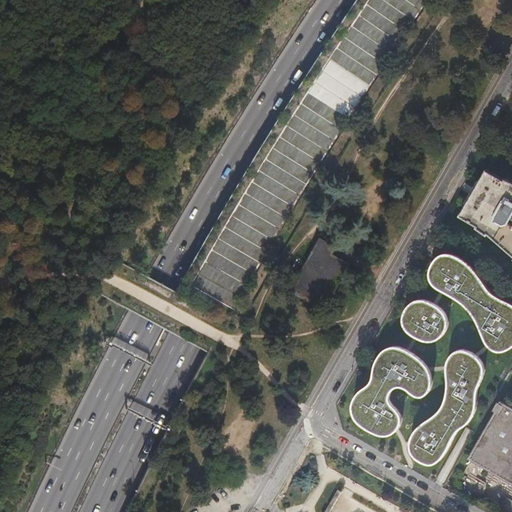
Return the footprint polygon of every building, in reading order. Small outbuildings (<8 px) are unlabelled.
[(479,182),(467,202),(468,203),(461,215),(488,231),(511,251),(511,183),(488,170),(480,182),(479,182)] [(334,247),(317,238),(287,291),(328,314),(339,296),(332,293),(349,264),(330,254),(334,247)] [(460,300),(468,308),(475,316),(480,326),(483,334),(488,344),(492,349),(498,352),(506,352),(511,348),(511,302),(508,300),(499,295),(491,289),(483,278),(473,265),(465,259),(458,255),(451,252),(444,253),(438,257),(433,263),(430,270),(431,278),(434,284),(440,289),(450,295),(460,300)] [(420,339),(426,341),(435,342),(442,339),(448,332),(450,324),(449,316),(445,310),(440,305),(435,303),(429,300),(424,299),(418,299),(412,302),(407,308),(405,313),(404,320),(405,326),(408,331),(414,335),(420,339)] [(398,387),(404,387),(411,392),(418,397),(425,397),(430,394),(434,388),(434,380),(433,372),(429,364),(421,357),(413,352),(405,347),(398,346),(393,346),(386,349),(381,353),(377,361),(374,369),(374,376),(371,382),(363,388),(357,394),(354,401),(353,409),(354,416),(359,422),(366,428),(375,433),(383,436),(391,436),(398,432),(402,425),(403,420),(403,415),(399,409),(394,405),(392,399),(392,396),(393,391),(398,387)] [(483,359),(478,354),(470,350),(462,349),(456,352),(451,357),(448,365),(448,374),(449,385),(448,395),(445,404),(438,414),(429,420),(420,426),(415,433),(412,440),(411,447),(413,453),(417,459),(424,463),(430,465),(437,464),(443,460),(450,452),(454,443),(457,437),(461,431),(466,428),(472,423),(476,417),(479,410),(479,402),(480,393),(481,388),(484,381),(486,373),(486,365),(483,359)] [(498,411),(502,404),(498,402),(494,409),(498,411)] [(511,410),(503,405),(475,453),(511,474),(511,410)] [(330,511),(341,493),(338,491),(325,511),(330,511)]
